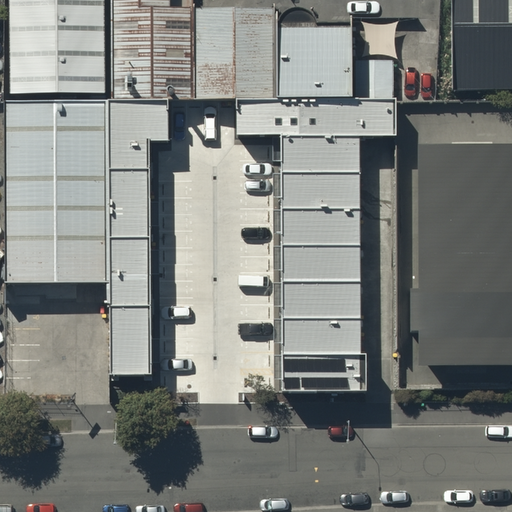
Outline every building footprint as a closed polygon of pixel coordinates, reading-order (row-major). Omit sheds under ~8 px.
[(171,0),(112,0),(113,102),(193,102),(192,12),(171,12),(171,0)] [(511,0),(447,0),(448,100),(511,99),(511,0)] [(273,14),(196,14),(197,105),(273,105),(273,14)] [(351,31),(278,31),(278,107),(352,107),(351,31)] [(395,66),(357,67),(357,103),(395,102),(395,66)] [(368,401),(362,147),(398,146),(398,108),(240,108),(241,144),(284,145),(287,400),(368,401)] [(105,112),(9,113),(9,291),(106,291),(105,112)] [(154,385),(153,153),(174,153),(174,114),(113,114),(114,385),(154,385)] [(425,377),(511,376),(511,153),(423,154),(425,377)]
